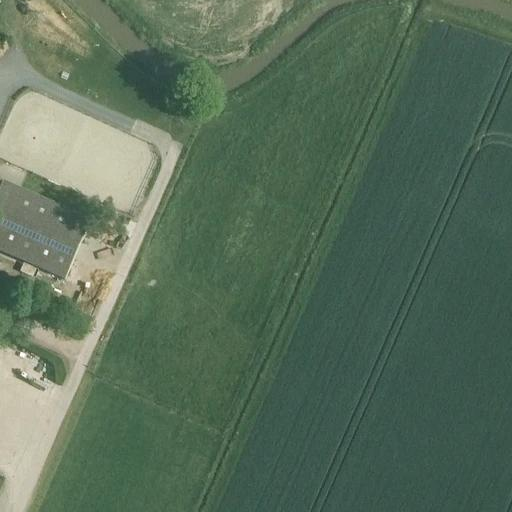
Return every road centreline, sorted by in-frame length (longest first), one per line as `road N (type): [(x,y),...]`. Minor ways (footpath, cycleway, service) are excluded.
road 1 (track): [(308,0),(225,54),(184,60),(117,0)]
road 2 (unclassified): [(78,373),(17,511)]
